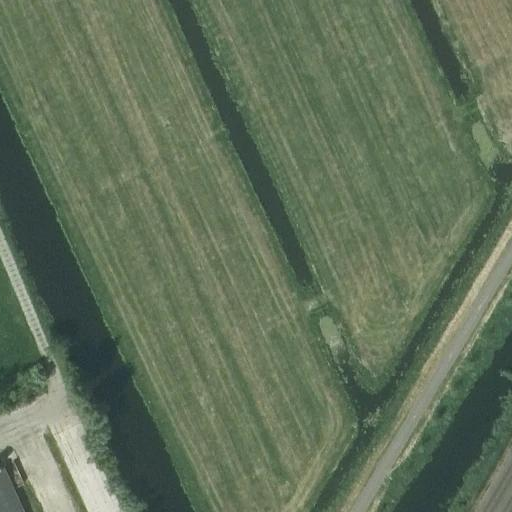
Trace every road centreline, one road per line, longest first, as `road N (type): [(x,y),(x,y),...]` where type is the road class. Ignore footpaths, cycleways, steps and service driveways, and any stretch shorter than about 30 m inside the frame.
road 1 (unclassified): [(356,511),(511,250)]
road 2 (track): [(0,444),(65,413),(0,248)]
